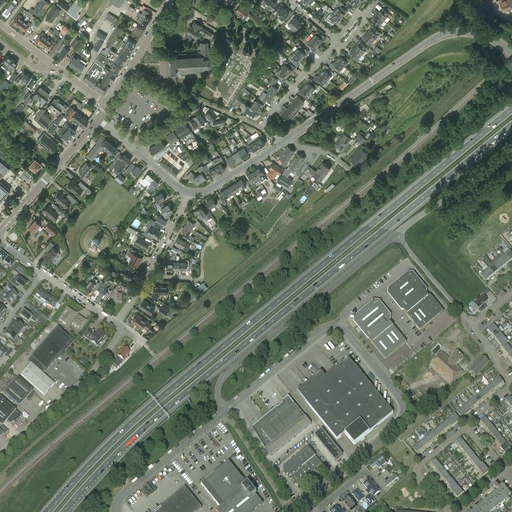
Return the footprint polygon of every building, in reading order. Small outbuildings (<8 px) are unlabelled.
[(41,0),(34,9),(38,12),(46,1),(43,0),(41,0)] [(66,12),(69,8),(59,0),(56,5),(66,12)] [(262,0),(261,2),(263,3),(261,5),(265,8),(266,6),(271,0),(262,0)] [(271,0),(266,6),(272,11),(280,0),(275,0),(275,1),(274,0),(271,0)] [(347,0),(345,3),(355,10),(360,4),(355,0),(349,0),(348,1),(347,0)] [(479,8),(482,6),(485,11),(492,7),(486,0),(483,0),(482,1),(481,0),(479,0),(476,3),(479,8)] [(511,0),(499,0),(503,12),(511,8),(511,0)] [(11,1),(2,14),(7,18),(16,5),(11,1)] [(49,4),(46,1),(38,12),(41,14),(49,4)] [(75,1),(72,5),(66,12),(76,19),(79,15),(78,14),(77,14),(77,13),(82,6),(75,1)] [(337,7),(333,11),(342,18),(347,11),(343,8),(345,6),(340,1),(338,4),(336,6),(337,7)] [(279,17),(285,9),(283,7),(284,6),(281,3),(273,12),(279,17)] [(61,9),(55,5),(46,17),(52,22),(61,9)] [(241,5),(235,11),(244,19),(244,18),(247,15),(250,18),(254,24),(255,23),(258,26),(262,23),(255,14),(252,16),(249,13),(241,5)] [(381,7),(376,14),(384,21),(387,17),(388,18),(391,15),(381,7)] [(285,9),(279,17),(284,21),(292,12),(289,10),(288,11),(285,9)] [(329,14),(325,19),(332,25),(334,22),(336,24),(342,18),(333,11),(331,9),(328,12),(330,14),(329,14)] [(137,21),(140,23),(145,15),(147,16),(149,13),(144,10),(141,14),(138,12),(137,15),(139,16),(137,21)] [(13,22),(19,27),(24,19),(21,17),(18,14),(13,22)] [(291,27),(297,20),(295,18),(296,16),(293,14),(286,23),(291,27)] [(376,14),(371,20),(380,28),(382,25),(381,25),(384,21),(376,14)] [(83,15),(74,27),(78,30),(85,21),(84,20),(86,17),(83,15)] [(150,18),(147,16),(145,15),(140,23),(145,26),(150,18)] [(28,22),(24,19),(19,27),(25,31),(31,24),(28,22)] [(297,20),(291,27),(297,32),(304,23),(301,21),(300,22),(297,20)] [(91,21),(86,29),(89,32),(95,23),(91,21)] [(187,32),(185,35),(192,40),(195,37),(199,30),(203,33),(202,35),(207,37),(208,38),(209,37),(211,33),(201,27),(202,26),(194,21),(191,26),(190,25),(186,31),(187,32)] [(131,34),(135,37),(136,35),(139,37),(144,28),(137,24),(135,27),(134,26),(133,29),(134,29),(131,34)] [(117,26),(113,33),(118,36),(122,29),(117,26)] [(372,26),(367,32),(375,39),(378,35),(379,36),(381,34),(372,26)] [(309,35),(311,37),(319,44),(322,40),(319,38),(321,35),(316,31),(315,33),(312,31),(309,35)] [(36,40),(42,44),(46,39),(43,36),(45,34),(42,32),(36,40)] [(372,43),(375,39),(367,32),(361,38),(371,46),(373,44),(372,43)] [(107,47),(110,49),(118,36),(113,33),(107,42),(109,43),(107,47)] [(128,37),(125,43),(129,45),(129,44),(133,46),(136,42),(128,37)] [(319,44),(311,37),(305,44),(311,48),(312,46),(315,48),(319,44)] [(76,38),(72,44),(71,45),(74,48),(79,40),(76,38)] [(97,52),(104,41),(100,38),(93,50),(97,52)] [(50,41),(46,39),(42,44),(48,49),(54,41),(51,39),(50,41)] [(359,41),(353,48),(362,55),(365,51),(366,52),(368,49),(359,41)] [(175,55),(175,58),(170,58),(171,64),(171,71),(176,71),(176,73),(183,72),(183,73),(187,73),(187,72),(204,71),(204,72),(209,72),(208,67),(209,67),(211,64),(211,60),(208,58),(207,42),(200,43),(201,53),(186,54),(186,53),(182,54),(175,55)] [(57,51),(60,53),(57,56),(62,59),(64,56),(65,57),(69,52),(68,51),(69,50),(65,47),(66,45),(63,43),(57,51)] [(118,54),(126,58),(133,46),(129,44),(129,45),(125,43),(118,54)] [(299,45),(294,51),(302,58),(305,54),(302,52),(304,49),(299,45)] [(110,49),(107,47),(107,46),(105,50),(102,50),(100,53),(121,66),(126,58),(118,54),(116,52),(110,49)] [(359,59),(362,55),(353,48),(348,54),(357,62),(360,60),(359,59)] [(298,62),(302,58),(294,51),(288,58),(293,62),(295,60),(298,62)] [(70,64),(75,68),(80,62),(81,59),(74,53),(70,58),(73,60),(70,64)] [(105,64),(117,72),(118,72),(121,66),(100,53),(97,59),(105,64)] [(0,66),(0,72),(1,73),(3,70),(8,74),(12,68),(12,69),(17,62),(7,54),(2,61),(4,62),(0,67),(0,66)] [(336,59),(344,66),(350,60),(344,56),(342,58),(339,55),(336,59)] [(80,62),(75,68),(80,72),(80,71),(84,66),(86,63),(81,59),(80,62)] [(88,72),(83,79),(89,83),(88,85),(97,91),(97,90),(104,95),(109,87),(107,85),(110,79),(112,81),(116,75),(115,75),(117,72),(105,64),(97,59),(95,61),(87,71),(88,72)] [(344,66),(336,59),(332,64),(336,66),(334,69),(339,73),(344,66)] [(286,61),(280,67),(288,74),(292,70),(289,68),(291,65),(286,61)] [(285,78),(288,74),(280,67),(275,74),(280,78),(282,76),(285,78)] [(320,73),(328,80),(334,73),(329,69),(326,71),(323,69),(320,73)] [(23,71),(18,78),(17,77),(15,81),(17,82),(20,79),(26,83),(30,78),(31,76),(28,74),(26,73),(23,71)] [(328,80),(320,73),(316,77),(320,79),(317,82),(323,86),(328,80)] [(10,84),(7,81),(1,77),(0,78),(0,88),(1,89),(3,86),(6,89),(10,84)] [(268,90),(267,90),(274,94),(277,88),(273,86),(277,79),(272,77),(268,83),(271,85),(268,90)] [(31,78),(30,78),(26,83),(23,87),(25,89),(27,86),(31,89),(36,81),(31,78)] [(304,86),(312,93),(317,86),(312,82),(310,84),(307,82),(304,86)] [(312,93),(304,86),(300,90),(303,92),(301,95),(306,99),(312,93)] [(37,99),(46,89),(43,87),(42,88),(40,87),(33,96),(37,99)] [(264,88),(258,98),(259,99),(259,100),(263,103),(266,98),(270,100),(274,94),(267,90),(268,90),(264,88)] [(48,91),(46,89),(37,99),(42,103),(49,94),(47,93),(48,91)] [(296,95),(293,98),(298,102),(295,105),(300,109),(303,106),(301,105),(304,102),(296,95)] [(52,111),(60,100),(57,98),(56,100),(54,98),(47,107),(52,111)] [(297,112),(300,109),(295,105),(298,102),(293,98),(292,100),(290,98),(288,100),(292,103),(289,106),(297,112)] [(60,100),(52,111),(56,114),(60,110),(62,112),(64,109),(66,107),(67,106),(64,104),(63,105),(61,104),(62,102),(60,100)] [(251,106),(259,111),(263,104),(255,100),(251,106)] [(20,104),(14,112),(18,115),(24,107),(20,104)] [(256,116),(259,111),(251,106),(250,107),(247,105),(244,111),(256,116)] [(295,116),(297,112),(289,106),(287,109),(283,106),(282,107),(284,109),(282,111),(287,115),(290,111),(295,116)] [(83,128),(88,121),(75,111),(71,108),(64,116),(69,120),(70,119),(83,128)] [(211,121),(215,118),(209,111),(206,114),(206,115),(205,116),(208,121),(210,119),(211,121)] [(287,115),(282,111),(279,114),(287,121),(290,118),(292,119),(295,116),(290,111),(287,115)] [(203,125),(202,124),(205,122),(199,113),(193,117),(199,126),(200,125),(201,127),(203,125)] [(44,129),(50,122),(51,121),(43,114),(41,117),(37,122),(44,129)] [(214,125),(220,124),(225,123),(223,118),(220,119),(220,117),(220,116),(219,116),(215,118),(211,121),(209,122),(212,126),(214,125)] [(198,126),(192,118),(187,122),(192,129),(193,129),(195,133),(200,129),(198,126)] [(25,121),(22,124),(25,126),(24,128),(26,130),(27,129),(30,132),(27,134),(30,137),(32,134),(33,135),(37,130),(28,123),(26,120),(25,121)] [(185,122),(175,129),(186,145),(196,138),(185,122)] [(61,128),(71,136),(75,131),(66,123),(61,128)] [(52,124),(46,130),(51,134),(54,131),(54,130),(56,127),(52,124)] [(71,136),(61,128),(57,133),(67,141),(71,136)] [(170,142),(167,144),(168,146),(175,153),(178,151),(176,147),(182,143),(174,130),(166,135),(170,142)] [(57,145),(44,133),(37,141),(50,153),(57,145)] [(264,144),(261,139),(264,138),(261,133),(258,135),(259,136),(257,136),(253,138),(253,139),(259,147),(264,144)] [(344,133),(338,139),(346,146),(352,139),(344,133)] [(362,144),(366,139),(360,134),(356,139),(362,144)] [(91,161),(91,160),(101,149),(103,146),(101,144),(103,142),(102,141),(105,138),(101,135),(95,142),(96,143),(86,156),(91,161)] [(103,146),(101,149),(103,151),(106,148),(112,153),(116,147),(109,142),(110,141),(108,139),(107,140),(105,138),(102,141),(103,142),(101,144),(103,146)] [(248,142),(245,143),(245,144),(246,146),(248,148),(250,146),(253,151),(259,147),(253,139),(252,139),(249,141),(250,142),(248,143),(248,142)] [(341,151),(346,146),(338,139),(334,145),(341,151)] [(177,155),(175,153),(168,146),(167,144),(164,146),(160,140),(149,148),(153,154),(154,153),(157,157),(158,157),(160,159),(159,160),(176,174),(183,166),(174,159),(177,155)] [(281,164),(291,149),(287,146),(277,161),(281,164)] [(226,152),(229,156),(226,158),(231,165),(236,162),(232,155),(232,154),(227,147),(225,148),(227,151),(226,152)] [(236,162),(242,158),(237,151),(238,151),(236,147),(233,149),(235,153),(232,154),(232,155),(236,162)] [(243,147),(238,151),(237,151),(242,158),(248,154),(243,147)] [(367,154),(360,148),(351,159),(358,165),(367,154)] [(294,151),(291,149),(281,164),(284,167),(294,151)] [(294,174),(305,158),(297,153),(285,171),(284,171),(277,180),(287,187),(292,181),(287,177),(290,172),(294,174)] [(115,159),(108,167),(111,170),(114,166),(116,168),(113,171),(117,175),(120,172),(130,160),(123,154),(122,155),(119,158),(120,159),(118,160),(116,158),(115,159)] [(217,158),(211,161),(214,165),(219,173),(224,169),(221,164),(224,162),(221,158),(220,157),(218,158),(217,158)] [(32,162),(29,166),(35,171),(40,165),(34,159),(33,158),(30,161),(32,162)] [(86,161),(78,170),(87,177),(88,177),(90,175),(90,173),(88,171),(92,167),(93,168),(95,165),(90,161),(88,163),(86,161)] [(219,173),(214,165),(211,161),(203,166),(208,173),(210,171),(214,176),(219,173)] [(0,201),(10,190),(0,181),(0,178),(4,174),(8,169),(0,162),(0,201)] [(312,168),(309,172),(316,178),(326,166),(322,162),(315,171),(312,168)] [(131,163),(125,170),(128,173),(130,170),(131,172),(132,171),(136,175),(142,169),(137,165),(136,167),(131,163)] [(282,170),(273,163),(269,168),(271,170),(268,175),(273,178),(276,173),(279,175),(282,170)] [(206,179),(204,176),(207,174),(202,165),(197,168),(200,173),(195,176),(190,172),(186,176),(193,182),(195,181),(197,184),(206,179)] [(326,166),(316,178),(320,181),(330,169),(326,166)] [(253,171),(259,181),(265,177),(263,174),(264,174),(262,170),(261,171),(259,167),(253,171)] [(23,169),(18,176),(22,180),(24,177),(27,180),(29,181),(31,179),(29,178),(31,176),(23,169)] [(254,183),(259,181),(253,171),(248,174),(251,180),(249,182),(253,189),(257,187),(254,183)] [(115,179),(121,184),(125,179),(119,174),(115,179)] [(145,182),(148,184),(153,178),(147,174),(140,182),(142,184),(145,182)] [(10,182),(19,190),(24,184),(15,176),(10,182)] [(156,191),(154,189),(158,183),(153,178),(148,184),(146,187),(149,189),(147,191),(152,195),(156,191)] [(241,178),(236,182),(240,188),(241,190),(247,187),(248,189),(251,187),(249,185),(246,180),(244,182),(241,178)] [(72,180),(67,186),(77,195),(82,190),(85,192),(88,188),(81,183),(79,186),(77,184),(72,180)] [(234,192),(240,188),(236,182),(230,185),(234,192)] [(314,182),(311,185),(318,190),(322,186),(318,183),(317,184),(314,182)] [(229,195),(234,192),(230,185),(225,189),(229,195)] [(282,189),(274,185),(272,188),(276,191),(275,193),(278,195),(279,192),(280,193),(282,189)] [(223,204),(225,202),(223,199),(229,195),(225,189),(219,192),(222,196),(219,198),(223,204)] [(66,208),(71,202),(73,204),(76,200),(68,194),(65,197),(60,192),(55,198),(66,208)] [(162,192),(154,196),(157,202),(154,204),(156,207),(163,203),(161,200),(165,199),(162,192)] [(219,207),(221,205),(216,196),(213,198),(212,197),(206,201),(211,208),(216,204),(218,207),(219,207)] [(158,215),(154,221),(156,222),(163,226),(170,213),(169,211),(172,210),(168,204),(164,206),(163,203),(156,207),(158,210),(161,209),(164,214),(162,217),(158,215)] [(54,209),(48,204),(43,211),(54,220),(59,214),(61,216),(64,212),(56,206),(54,209)] [(204,218),(205,217),(206,219),(212,216),(209,212),(206,213),(201,206),(194,211),(196,215),(197,214),(198,214),(200,218),(203,216),(204,218)] [(40,232),(37,229),(43,222),(39,218),(36,221),(35,220),(29,228),(32,230),(31,232),(35,238),(40,232)] [(191,229),(193,225),(197,228),(200,223),(197,220),(193,218),(191,221),(188,219),(184,225),(191,229)] [(153,227),(156,222),(154,221),(151,219),(147,227),(145,231),(143,234),(151,239),(153,236),(156,238),(159,231),(153,227)] [(53,236),(57,231),(49,224),(46,227),(52,231),(50,233),(53,236)] [(184,225),(181,231),(184,232),(185,233),(188,235),(190,231),(192,233),(194,230),(191,229),(184,225)] [(138,233),(136,236),(135,236),(131,242),(145,250),(147,246),(149,242),(143,239),(145,236),(138,233)] [(195,242),(193,241),(187,238),(183,236),(182,239),(181,239),(178,237),(174,243),(182,247),(186,250),(189,244),(193,246),(195,242)] [(99,241),(98,240),(97,239),(96,239),(95,239),(94,239),(92,240),(92,241),(91,242),(91,244),(92,245),(93,246),(94,247),(95,247),(96,247),(97,247),(99,245),(99,244),(100,243),(100,242),(99,241)] [(50,242),(46,247),(49,250),(43,256),(50,262),(58,252),(52,247),(54,245),(50,242)] [(173,246),(170,250),(171,251),(174,252),(174,255),(173,258),(173,262),(173,269),(179,269),(179,262),(177,262),(177,255),(176,255),(176,253),(177,251),(179,249),(177,248),(173,246)] [(511,254),(507,248),(502,252),(503,252),(510,261),(511,259),(511,254)] [(137,252),(132,249),(128,255),(133,257),(130,263),(134,265),(134,266),(135,267),(135,266),(137,267),(142,258),(136,255),(137,252)] [(171,251),(171,255),(171,257),(169,257),(167,260),(163,260),(161,265),(167,266),(167,269),(173,269),(173,262),(173,258),(174,255),(174,252),(171,251)] [(0,262),(2,264),(4,261),(11,266),(15,262),(8,256),(7,257),(1,252),(0,253),(0,262)] [(506,265),(510,261),(503,252),(499,256),(500,258),(506,265)] [(502,268),(506,265),(500,258),(496,261),(502,268)] [(185,270),(186,266),(189,267),(189,263),(188,260),(185,260),(185,262),(179,262),(179,269),(185,270)] [(498,271),(502,268),(496,261),(492,265),(498,271)] [(27,271),(18,265),(15,270),(24,276),(27,271)] [(492,265),(488,268),(494,275),(498,271),(492,265)] [(135,273),(124,267),(120,274),(124,276),(125,275),(128,277),(128,278),(131,280),(135,273)] [(489,278),(494,275),(488,268),(484,271),(489,278)] [(489,278),(484,271),(479,275),(485,282),(489,278)] [(422,286),(419,283),(412,274),(409,274),(389,290),(389,294),(398,305),(399,305),(399,308),(402,308),(403,310),(403,311),(406,314),(406,315),(420,331),(443,312),(430,295),(428,297),(421,289),(422,286)] [(23,289),(27,284),(17,276),(13,281),(12,280),(10,283),(16,287),(17,284),(23,289)] [(94,278),(94,279),(89,276),(88,278),(90,280),(84,288),(90,292),(96,283),(95,283),(97,280),(94,278)] [(108,290),(107,288),(106,288),(108,285),(111,284),(114,280),(108,276),(104,282),(102,281),(96,289),(100,291),(100,293),(100,294),(103,296),(102,297),(105,299),(109,294),(107,292),(108,290)] [(121,298),(122,292),(123,291),(124,291),(126,288),(118,283),(110,295),(113,297),(113,301),(121,302),(121,298)] [(202,293),(207,288),(203,283),(196,288),(197,289),(202,293)] [(5,294),(13,300),(17,296),(12,291),(14,289),(8,284),(6,287),(9,289),(5,294)] [(153,293),(152,296),(157,299),(160,294),(162,293),(167,293),(167,292),(168,293),(169,291),(169,289),(168,287),(167,287),(168,286),(154,286),(153,293)] [(39,299),(44,302),(48,297),(44,295),(45,293),(40,289),(34,297),(38,300),(39,299)] [(483,294),(473,303),(478,309),(488,301),(488,300),(492,304),(496,300),(487,289),(482,293),(483,294)] [(0,301),(2,303),(4,300),(9,305),(13,300),(5,294),(4,292),(0,296),(0,301)] [(51,299),(48,297),(44,302),(47,304),(46,305),(53,309),(58,302),(52,298),(51,299)] [(140,307),(150,314),(155,307),(145,300),(142,304),(141,304),(140,306),(140,307)] [(406,343),(389,322),(387,320),(388,314),(378,302),(374,302),(355,318),(355,322),(358,326),(365,334),(367,334),(367,338),(385,360),(406,343)] [(38,311),(30,304),(28,308),(35,314),(38,311)] [(74,313),(73,312),(67,308),(58,320),(66,325),(74,313)] [(24,319),(23,320),(27,324),(31,320),(34,323),(39,317),(31,310),(27,315),(23,311),(19,316),(24,319)] [(71,324),(79,330),(85,321),(77,315),(71,324)] [(137,315),(132,322),(136,325),(136,324),(139,326),(138,326),(142,329),(144,327),(147,329),(146,330),(147,330),(151,324),(137,315)] [(20,332),(23,328),(25,329),(27,326),(21,322),(19,324),(16,322),(13,326),(20,332)] [(491,334),(498,329),(495,325),(495,324),(488,330),(491,334)] [(16,336),(17,337),(21,333),(20,332),(13,326),(9,330),(16,336)] [(31,364),(42,374),(47,370),(59,356),(60,356),(61,356),(63,355),(63,354),(63,353),(64,351),(72,342),(58,328),(28,361),(31,364)] [(498,329),(491,334),(495,339),(502,333),(498,329)] [(16,336),(9,330),(5,334),(10,338),(8,341),(13,345),(16,343),(13,340),(16,336)] [(88,330),(83,336),(97,346),(99,343),(100,343),(101,343),(102,343),(102,342),(102,341),(102,340),(105,336),(103,334),(102,334),(100,332),(99,332),(98,331),(95,335),(93,334),(93,333),(88,330)] [(505,337),(502,333),(495,339),(498,343),(505,337)] [(505,337),(498,343),(502,347),(507,343),(509,341),(505,337)] [(455,338),(448,343),(454,350),(460,345),(455,338)] [(448,343),(444,347),(453,357),(457,354),(454,350),(448,343)] [(500,348),(503,353),(510,347),(507,343),(502,347),(500,348)] [(460,345),(454,350),(457,354),(459,356),(465,351),(460,345)] [(0,359),(1,360),(5,355),(8,357),(12,351),(10,349),(9,350),(4,347),(0,351),(0,359)] [(444,347),(439,350),(448,361),(453,357),(444,347)] [(511,349),(510,347),(503,353),(507,357),(511,352),(511,349)] [(114,363),(112,366),(114,367),(127,350),(123,348),(117,356),(118,357),(113,363),(114,363)] [(130,352),(127,350),(114,367),(117,369),(120,364),(120,365),(123,361),(124,361),(130,352)] [(439,350),(435,354),(443,365),(448,361),(439,350)] [(465,351),(459,356),(465,363),(471,358),(465,351)] [(435,354),(430,358),(439,369),(443,365),(435,354)] [(457,354),(453,357),(460,367),(465,363),(459,356),(457,354)] [(489,363),(488,362),(482,356),(469,371),(476,377),(489,363)] [(453,357),(448,361),(456,370),(460,367),(453,357)] [(84,366),(87,362),(82,358),(79,362),(84,366)] [(430,358),(425,362),(434,373),(439,369),(430,358)] [(301,388),(297,392),(337,440),(345,434),(354,446),(369,433),(393,414),(348,359),(339,367),(337,369),(325,378),(324,377),(320,373),(305,385),(301,388)] [(448,361),(443,365),(451,374),(456,370),(448,361)] [(425,362),(421,366),(430,376),(434,373),(425,362)] [(42,374),(31,364),(21,375),(44,396),(54,384),(42,374)] [(443,365),(439,369),(446,378),(451,374),(443,365)] [(421,366),(416,369),(425,380),(430,376),(421,366)] [(416,369),(411,373),(417,380),(420,384),(425,380),(416,369)] [(439,369),(434,373),(442,382),(446,378),(439,369)] [(411,373),(405,378),(411,385),(417,380),(411,373)] [(434,373),(430,376),(437,386),(442,382),(434,373)] [(9,374),(0,384),(0,387),(1,389),(13,377),(9,374)] [(430,376),(425,380),(433,389),(437,386),(430,376)] [(494,381),(500,388),(504,384),(498,377),(494,381)] [(17,379),(4,394),(19,407),(25,399),(28,402),(34,394),(17,379)] [(417,380),(411,385),(416,391),(422,386),(420,384),(417,380)] [(425,380),(420,384),(422,386),(428,393),(433,389),(425,380)] [(490,384),(495,391),(500,388),(494,381),(490,384)] [(486,388),(491,395),(495,391),(490,384),(486,388)] [(422,386),(416,391),(422,398),(428,393),(422,386)] [(481,391),(487,398),(491,395),(486,388),(481,391)] [(477,395),(483,401),(487,398),(481,391),(477,395)] [(34,405),(40,399),(36,395),(26,406),(28,408),(32,404),(34,405)] [(479,405),(483,401),(477,395),(473,398),(479,405)] [(0,431),(3,434),(4,435),(8,431),(7,431),(2,426),(6,421),(10,424),(13,421),(15,423),(14,423),(15,424),(16,424),(17,423),(18,422),(19,421),(19,420),(20,420),(19,419),(22,416),(1,397),(0,397),(0,431)] [(475,408),(479,405),(473,398),(469,402),(475,408)] [(290,400),(287,403),(284,405),(283,403),(277,408),(277,407),(252,428),(265,448),(271,457),(311,425),(305,418),(297,408),(290,400)] [(465,405),(470,412),(475,408),(469,402),(465,405)] [(461,408),(466,415),(470,412),(465,405),(461,408)] [(461,408),(456,412),(462,419),(466,415),(461,408)] [(456,424),(460,420),(454,414),(450,417),(456,424)] [(456,424),(450,417),(446,421),(451,428),(456,424)] [(483,428),(490,422),(486,418),(479,423),(483,428)] [(447,431),(451,428),(446,421),(442,424),(447,431)] [(490,422),(483,428),(486,432),(493,426),(490,422)] [(443,434),(447,431),(442,424),(437,428),(443,434)] [(497,430),(493,426),(486,432),(490,436),(497,430)] [(439,438),(443,434),(437,428),(433,431),(439,438)] [(321,430),(314,436),(318,441),(326,435),(321,430)] [(500,434),(497,430),(490,436),(493,440),(500,434)] [(435,441),(439,438),(433,431),(429,434),(435,441)] [(430,445),(435,441),(429,434),(425,438),(430,445)] [(500,434),(493,440),(497,444),(504,439),(500,434)] [(326,435),(318,441),(322,446),(330,440),(326,435)] [(426,448),(430,445),(425,438),(421,441),(426,448)] [(458,448),(465,442),(461,438),(455,444),(458,448)] [(507,443),(504,439),(497,444),(500,448),(507,443)] [(330,440),(322,446),(326,451),(334,445),(330,440)] [(422,452),(426,448),(421,441),(416,445),(422,452)] [(465,442),(458,448),(462,452),(468,447),(465,442)] [(507,443),(500,448),(504,453),(510,447),(507,443)] [(334,445),(326,451),(331,457),(338,451),(334,445)] [(418,455),(422,452),(416,445),(412,448),(418,455)] [(308,447),(282,468),(284,471),(283,471),(283,474),(284,475),(287,476),(288,475),(297,486),(322,464),(308,447)] [(472,451),(468,447),(462,452),(465,456),(472,451)] [(338,451),(331,457),(335,462),(342,456),(338,451)] [(475,455),(472,451),(465,456),(468,461),(475,455)] [(479,459),(475,455),(468,461),(472,465),(479,459)] [(386,463),(380,456),(369,465),(372,469),(376,466),(379,469),(386,463)] [(429,464),(433,469),(440,463),(436,459),(429,464)] [(482,463),(479,459),(472,465),(475,469),(482,463)] [(201,484),(220,508),(216,511),(252,511),(262,504),(255,494),(256,493),(247,483),(246,484),(228,462),(205,481),(201,484)] [(433,469),(436,473),(443,467),(440,463),(433,469)] [(486,467),(482,463),(475,469),(479,473),(486,467)] [(443,467),(436,473),(440,477),(447,471),(443,467)] [(489,472),(486,467),(479,473),(482,477),(489,472)] [(440,477),(443,481),(450,476),(447,471),(440,477)] [(391,475),(392,477),(384,484),(384,485),(386,487),(398,478),(395,475),(394,475),(393,474),(391,475)] [(443,481),(447,485),(453,480),(450,476),(443,481)] [(373,497),(380,491),(370,479),(363,484),(368,490),(366,491),(368,494),(370,492),(373,497)] [(453,480),(447,485),(450,490),(457,484),(453,480)] [(492,511),(493,511),(497,508),(502,504),(507,500),(506,499),(510,495),(502,485),(501,486),(498,483),(493,487),(494,488),(496,490),(470,511),(469,511),(492,511)] [(450,490),(454,494),(460,488),(457,484),(450,490)] [(184,488),(180,491),(154,511),(196,511),(201,509),(184,488)] [(460,488),(454,494),(457,498),(464,493),(460,488)] [(357,490),(352,494),(359,502),(364,498),(361,495),(362,494),(361,492),(360,493),(357,490)] [(377,504),(370,495),(365,499),(370,506),(372,508),(375,506),(377,504)] [(348,496),(342,501),(350,511),(351,511),(357,507),(348,496)]
